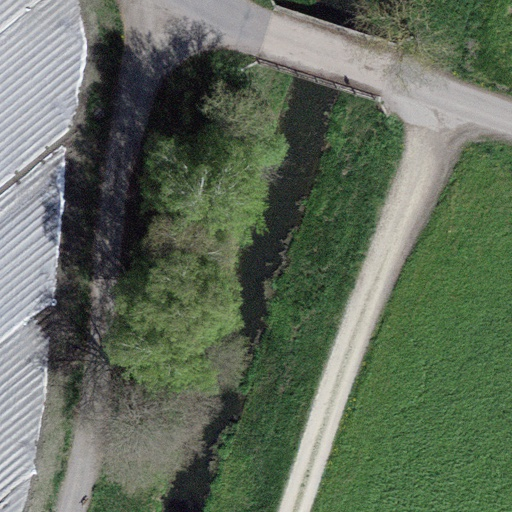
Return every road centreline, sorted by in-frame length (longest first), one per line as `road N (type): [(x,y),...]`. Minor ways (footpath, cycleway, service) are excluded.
road 1 (track): [(24,511),(170,4)]
road 2 (track): [(437,103),(304,511)]
road 3 (track): [(437,103),(170,4)]
